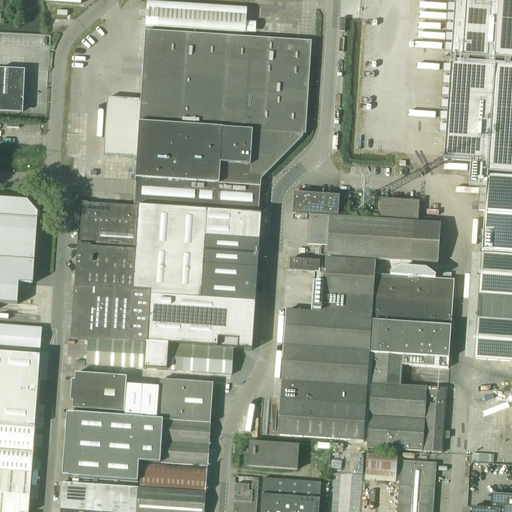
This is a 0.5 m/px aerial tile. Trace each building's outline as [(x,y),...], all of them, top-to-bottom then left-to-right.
[(511,0),(453,0),(450,59),(511,62),(511,0)] [(245,33),(247,9),(147,2),(145,26),(245,33)] [(108,99),(104,156),(137,159),(136,179),(136,180),(166,182),(173,182),(177,182),(184,183),(209,184),(216,185),(249,187),(254,187),(260,188),(261,180),(302,138),(303,135),(305,135),(311,43),(299,42),(145,32),(141,101),(108,99)] [(511,68),(451,65),(444,159),(472,161),(470,186),(479,187),(479,181),(485,181),(485,177),(511,179),(511,68)] [(23,107),(25,71),(0,69),(0,112),(20,114),(20,107),(23,107)] [(483,212),(480,253),(511,254),(511,179),(485,177),(485,181),(479,181),(479,187),(485,188),(485,189),(479,189),(478,195),(484,196),(484,197),(478,196),(478,203),(484,204),(484,205),(478,204),(477,211),(483,212)] [(293,193),(292,214),(338,217),(339,197),(293,193)] [(379,199),(378,219),(418,222),(419,202),(379,199)] [(0,200),(0,305),(17,307),(18,285),(32,286),(37,215),(27,202),(0,200)] [(78,230),(77,246),(136,249),(139,207),(138,207),(137,207),(88,203),(80,203),(80,206),(79,213),(78,230)] [(136,249),(133,291),(150,292),(201,296),(202,282),(203,266),(199,266),(201,238),(259,242),(260,227),(247,226),(248,214),(220,212),(156,208),(153,208),(139,207),(136,249)] [(248,214),(247,226),(260,227),(261,215),(248,214)] [(309,216),(307,245),(327,247),(327,248),(319,248),(318,255),(326,256),(326,257),(375,260),(378,220),(309,216)] [(378,220),(375,260),(412,262),(437,264),(440,224),(415,223),(378,220)] [(201,238),(199,266),(203,266),(258,270),(259,244),(259,242),(201,238)] [(77,246),(71,339),(130,343),(146,344),(150,292),(133,291),(136,249),(77,246)] [(511,256),(481,254),(476,324),(474,360),(511,362),(511,256)] [(285,325),(278,437),(335,441),(339,441),(361,442),(370,353),(449,358),(454,281),(435,279),(435,277),(430,273),(426,270),(400,268),(395,271),(390,274),(390,276),(375,276),(374,276),(375,262),(326,259),(325,271),(319,271),(320,262),(290,260),(289,268),(289,272),(314,274),(311,313),(286,311),(285,325)] [(203,266),(202,282),(252,285),(251,288),(256,288),(258,270),(203,266)] [(202,282),(201,296),(256,299),(256,291),(256,288),(251,288),(252,285),(202,282)] [(150,292),(146,344),(233,349),(252,350),(252,349),(255,313),(256,299),(201,296),(150,292)] [(0,349),(39,353),(41,329),(0,325),(0,349)] [(88,342),(87,366),(167,371),(231,375),(233,351),(169,347),(88,342)] [(0,511),(28,511),(30,499),(31,483),(32,470),(33,458),(34,447),(35,435),(35,429),(37,405),(38,380),(40,357),(0,353),(0,511)] [(370,353),(361,442),(363,442),(367,442),(366,449),(442,454),(442,452),(443,439),(449,440),(449,433),(443,432),(446,390),(401,387),(402,366),(448,369),(449,358),(370,353)] [(71,381),(70,402),(73,402),(72,410),(79,411),(123,414),(126,378),(82,375),(75,375),(74,381),(71,381)] [(143,420),(140,463),(141,463),(207,467),(210,424),(212,385),(160,381),(157,421),(144,420),(143,420)] [(67,414),(62,477),(68,478),(137,483),(139,463),(140,463),(143,420),(142,420),(73,414),(67,414)] [(297,471),(298,446),(249,443),(247,468),(297,471)] [(366,453),(364,481),(395,483),(397,455),(366,453)] [(402,461),(399,500),(398,511),(431,511),(435,463),(402,461)] [(141,464),(140,488),(205,492),(205,491),(207,469),(141,464)] [(262,479),(259,511),(288,511),(291,481),(262,479)] [(255,511),(256,510),(257,488),(258,481),(252,481),(251,485),(248,485),(234,484),(231,511),(255,511)] [(291,481),(288,511),(318,511),(320,484),(291,481)] [(62,484),(60,511),(136,511),(137,489),(62,484)] [(137,489),(136,511),(204,511),(205,493),(137,489)] [(511,511),(511,495),(492,494),(491,509),(472,508),(471,511),(511,511)]
